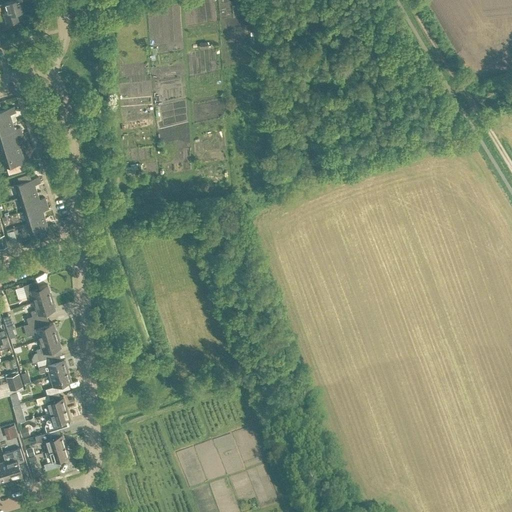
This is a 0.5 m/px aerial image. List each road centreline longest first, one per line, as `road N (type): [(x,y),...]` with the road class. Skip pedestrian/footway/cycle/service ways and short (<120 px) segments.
road 1 (unclassified): [(82,486),(93,441),(81,253)]
road 2 (track): [(410,0),(511,168)]
road 3 (unclassified): [(81,253),(68,126),(49,66)]
